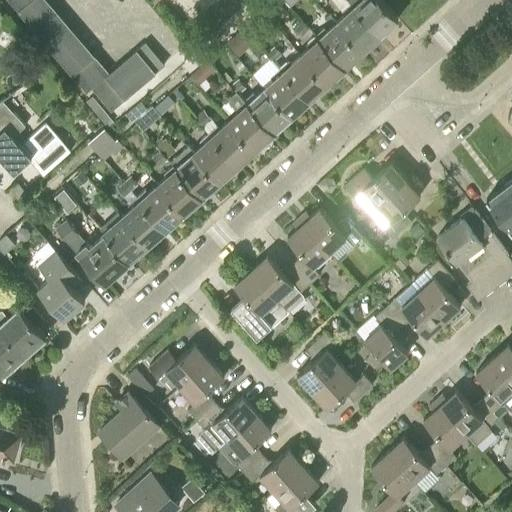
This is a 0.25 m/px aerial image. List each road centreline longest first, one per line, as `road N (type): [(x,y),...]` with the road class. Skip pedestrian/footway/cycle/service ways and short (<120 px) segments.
road 1 (residential): [(174,276),(481,5)]
road 2 (residential): [(76,511),(70,389),(101,340),(174,276)]
road 3 (residential): [(337,452),(174,276)]
road 4 (residential): [(337,452),(511,298)]
